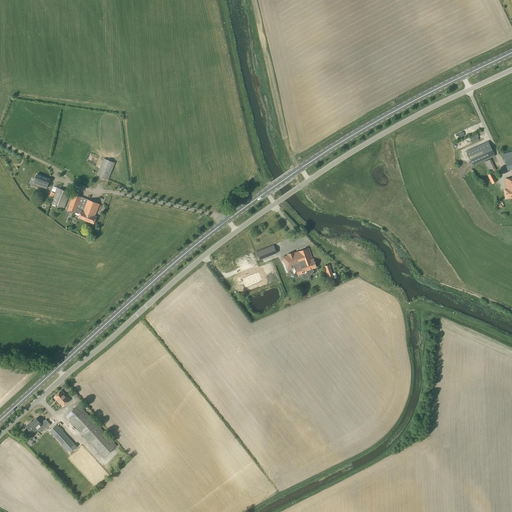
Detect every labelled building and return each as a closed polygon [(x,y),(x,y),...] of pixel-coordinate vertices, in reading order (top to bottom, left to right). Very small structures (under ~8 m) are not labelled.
[(472,166),(495,156),(488,142),(466,152),(472,166)] [(511,151),(503,154),(507,170),(511,169),(511,151)] [(108,180),(115,163),(104,159),(97,176),(108,180)] [(491,159),(485,162),(490,173),(487,175),(492,184),(497,182),(492,173),(491,172),(496,170),(491,159)] [(37,175),(33,183),(46,188),(50,180),(37,175)] [(64,208),(70,193),(57,188),(51,203),(64,208)] [(95,216),(99,204),(74,194),(68,210),(76,213),(80,214),(78,218),(94,224),(97,217),(95,216)] [(273,246),(255,253),(258,260),(266,257),(266,258),(276,253),(273,246)] [(309,278),(309,277),(309,276),(314,274),(312,269),(316,267),(314,261),(313,261),(308,248),(283,257),(287,270),(301,265),(302,267),(296,269),(298,276),(302,274),(301,277),(303,279),(306,280),(309,278)] [(252,273),(252,275),(261,271),(262,274),(267,272),(266,270),(268,269),(269,272),(283,267),(281,261),(270,265),(270,263),(253,269),(254,272),(252,273)] [(329,281),(334,279),(329,265),(325,267),(329,281)] [(248,278),(250,283),(261,278),(259,274),(248,278)] [(62,407),(69,401),(67,399),(68,398),(61,391),(54,397),(61,405),(62,407)] [(103,458),(117,446),(79,404),(65,416),(84,436),(83,436),(103,458)] [(40,423),(36,419),(32,423),(31,422),(26,426),(33,433),(39,428),(42,432),(50,425),(46,420),(40,423)] [(70,454),(77,447),(56,424),(49,431),(70,454)]
